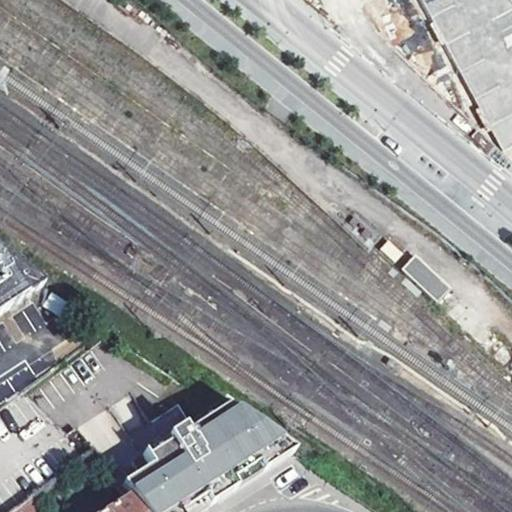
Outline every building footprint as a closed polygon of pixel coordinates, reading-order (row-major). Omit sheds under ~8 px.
[(324,0),(335,17),(367,0),(324,0)] [(511,0),(457,0),(431,14),(504,151),(511,147),(511,0)] [(447,291),(411,258),(398,272),(433,305),(447,291)] [(126,501),(133,511),(188,511),(213,497),(283,453),(218,409),(129,466),(137,476),(118,491),(126,501)] [(188,511),(204,511),(291,458),(283,453),(213,497),(188,511)] [(34,511),(27,501),(12,511),(34,511)] [(108,511),(133,511),(126,501),(108,511)]
